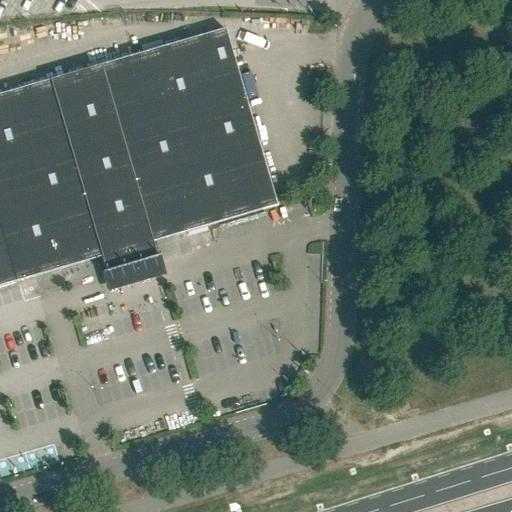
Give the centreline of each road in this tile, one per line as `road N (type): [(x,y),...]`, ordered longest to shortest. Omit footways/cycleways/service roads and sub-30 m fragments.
road 1 (unclassified): [(0,501),(279,420),(330,372),(339,324),(349,64),(355,31),(376,0)]
road 2 (primary): [(511,468),(368,511)]
